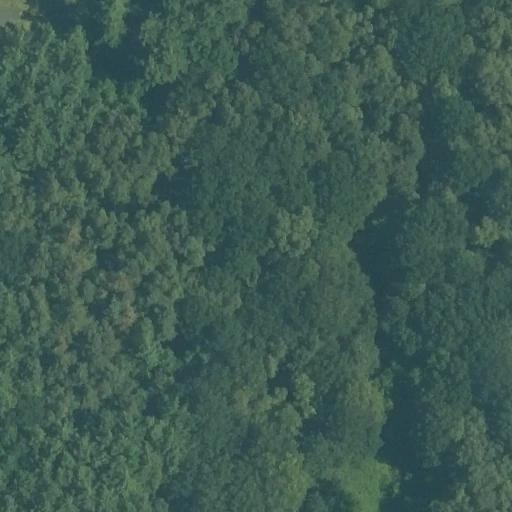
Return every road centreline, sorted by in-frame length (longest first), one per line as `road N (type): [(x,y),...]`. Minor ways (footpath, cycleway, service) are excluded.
road 1 (track): [(115,511),(260,412),(311,350),(334,273),(329,232),(362,204),(511,180)]
road 2 (track): [(229,0),(205,54),(213,152),(231,210),(271,252),(260,412)]
